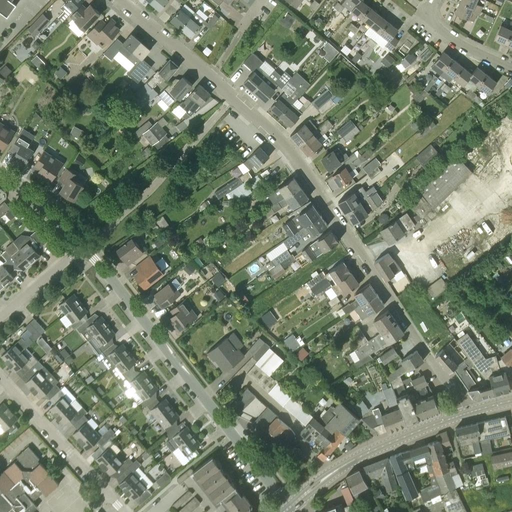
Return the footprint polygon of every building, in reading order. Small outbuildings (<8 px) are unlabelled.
[(12,0),(0,0),(0,10),(8,16),(17,4),(12,0)] [(63,22),(83,0),(67,0),(64,3),(60,7),(64,11),(58,17),(63,22)] [(174,0),(175,0),(174,0),(152,0),(150,3),(159,12),(169,0),(168,0),(174,0)] [(285,0),(296,8),(302,0),(285,0)] [(360,19),(369,8),(360,0),(356,5),(351,12),(360,19)] [(475,4),(477,0),(460,0),(460,2),(481,12),(483,7),(475,4)] [(479,16),(481,12),(460,2),(454,13),(468,20),(472,13),(479,16)] [(100,15),(90,5),(86,9),(82,5),(70,17),(84,31),(100,15)] [(180,29),(190,18),(185,14),(186,12),(181,8),(170,21),(180,29)] [(369,27),(379,15),(369,8),(360,19),(369,27)] [(190,18),(180,29),(190,38),(202,24),(210,30),(221,16),(216,13),(207,23),(194,13),(190,18)] [(286,22),(291,25),(295,18),(287,13),(284,19),(281,17),(278,22),(284,25),(286,22)] [(376,38),(388,23),(379,15),(369,27),(366,31),(376,38)] [(46,16),(30,31),(35,36),(50,20),(46,16)] [(505,45),(511,29),(511,18),(511,22),(510,22),(507,28),(501,25),(494,40),(505,45)] [(119,30),(114,25),(115,23),(111,19),(106,25),(101,20),(87,35),(97,44),(98,43),(103,48),(119,30)] [(398,31),(388,23),(376,38),(391,51),(399,41),(393,36),(398,31)] [(127,59),(140,43),(130,34),(119,48),(115,44),(114,45),(113,44),(105,52),(102,55),(105,57),(104,58),(109,63),(119,52),(127,59)] [(370,46),(369,47),(363,55),(367,58),(372,51),(373,48),(377,43),(374,41),(370,46)] [(136,66),(129,75),(138,83),(152,67),(143,59),(149,51),(140,43),(127,59),(136,66)] [(406,68),(417,58),(411,51),(400,62),(406,68)] [(443,71),(453,60),(443,52),(434,63),(443,71)] [(254,93),(268,77),(258,68),(263,63),(252,53),(243,63),(253,73),(243,84),(254,93)] [(395,60),(388,54),(380,62),(387,68),(395,60)] [(35,64),(40,59),(36,55),(31,60),(35,64)] [(167,80),(178,68),(170,60),(159,73),(157,72),(146,83),(146,84),(127,100),(137,112),(157,95),(153,89),(164,78),(167,80)] [(453,79),(462,67),(453,60),(443,71),(453,79)] [(10,73),(4,67),(0,70),(0,73),(5,78),(10,73)] [(62,79),(66,75),(59,67),(54,72),(62,79)] [(462,86),(477,68),(477,67),(471,74),(462,67),(453,79),(462,86)] [(477,86),(486,75),(477,68),(462,86),(462,87),(468,79),(477,86)] [(281,89),(288,81),(292,77),(289,75),(288,76),(284,72),(281,75),(275,70),(268,77),(254,93),(264,102),(278,86),(281,89)] [(486,75),(477,86),(487,94),(496,83),(486,75)] [(91,83),(87,77),(81,82),(86,88),(91,83)] [(161,93),(172,104),(177,99),(179,100),(192,85),(183,78),(179,83),(175,79),(161,93)] [(280,117),(291,105),(285,99),(296,88),(288,81),(281,89),(284,92),(285,92),(270,108),(280,117)] [(316,110),(337,93),(337,92),(329,82),(325,86),(327,89),(311,103),(316,110)] [(200,106),(210,95),(199,85),(189,96),(183,102),(183,101),(178,104),(187,111),(185,113),(191,117),(200,106)] [(424,98),(429,94),(424,89),(420,93),(417,90),(411,85),(408,88),(413,94),(411,96),(419,104),(424,98)] [(439,96),(443,90),(440,88),(435,94),(439,96)] [(473,92),(469,97),(482,107),(485,103),(482,101),(482,100),(476,95),(477,94),(473,92)] [(337,93),(316,110),(321,116),(341,98),(337,93)] [(291,105),(280,117),(291,127),(306,108),(302,105),(296,100),(291,105)] [(42,119),(36,112),(33,115),(39,122),(42,119)] [(137,139),(142,134),(153,125),(148,120),(132,134),(137,139)] [(317,130),(309,120),(290,136),(299,146),(317,130)] [(153,125),(142,134),(152,146),(168,133),(157,121),(153,125)] [(317,130),(299,146),(307,156),(321,144),(328,139),(324,134),(332,127),(328,121),(317,130)] [(350,121),(337,132),(342,138),(356,127),(350,121)] [(414,122),(410,125),(414,130),(418,127),(414,122)] [(420,139),(436,127),(431,122),(416,135),(420,139)] [(0,151),(1,152),(4,148),(7,147),(8,144),(8,142),(14,132),(0,123),(0,151)] [(86,132),(73,126),(70,134),(82,140),(86,132)] [(359,132),(356,127),(342,138),(346,143),(349,140),(351,142),(354,139),(352,137),(359,132)] [(24,167),(34,151),(28,147),(30,144),(18,137),(9,150),(15,154),(12,159),(24,167)] [(386,141),(383,139),(378,144),(381,147),(386,141)] [(422,164),(437,151),(430,144),(416,157),(422,164)] [(148,159),(153,154),(152,153),(152,152),(148,147),(141,152),(146,157),(148,159)] [(257,169),(269,158),(259,148),(244,163),(250,169),(254,165),(257,169)] [(357,159),(358,152),(357,151),(345,159),(338,149),(333,152),(333,151),(321,159),(330,172),(343,162),(346,167),(357,159)] [(50,184),(63,164),(44,151),(34,166),(39,170),(36,175),(50,184)] [(346,167),(332,176),(340,187),(353,177),(349,172),(365,161),(361,155),(358,152),(357,159),(346,167)] [(433,210),(471,173),(457,157),(452,152),(415,188),(419,193),(408,203),(422,219),(432,209),(433,210)] [(368,174),(377,167),(381,164),(376,157),(363,168),(368,174)] [(371,180),(381,171),(378,167),(377,167),(368,174),(367,175),(371,180)] [(74,202),(83,186),(76,182),(79,177),(66,169),(59,180),(65,184),(60,193),(74,202)] [(229,194),(246,181),(251,178),(248,172),(223,188),(224,189),(219,192),(223,198),(229,194)] [(256,192),(265,186),(258,175),(248,181),(256,192)] [(274,205),(301,188),(294,178),(277,189),(268,195),(274,205)] [(375,191),(377,190),(383,185),(381,182),(379,184),(378,183),(376,185),(376,186),(373,188),(369,181),(358,188),(362,194),(357,198),(354,192),(338,203),(345,214),(361,204),(375,191)] [(301,188),(274,205),(270,207),(274,213),(289,203),(293,209),(308,199),(301,188)] [(361,204),(345,214),(352,225),(368,214),(381,204),(385,201),(377,190),(375,191),(361,204)] [(0,216),(9,208),(4,202),(0,205),(0,216)] [(291,237),(320,215),(310,202),(293,213),(296,217),(282,226),(287,234),(274,242),(271,244),(274,248),(282,243),(291,237)] [(15,207),(9,212),(12,216),(18,210),(15,207)] [(411,221),(407,214),(380,231),(389,244),(404,233),(406,232),(402,227),(411,221)] [(418,214),(412,218),(415,223),(421,219),(418,214)] [(282,243),(287,249),(309,234),(311,237),(327,226),(320,215),(291,237),(282,243)] [(164,232),(171,228),(164,217),(157,222),(164,232)] [(308,263),(339,242),(331,231),(315,242),(320,248),(313,253),(309,247),(300,252),(308,263)] [(36,251),(45,244),(37,234),(31,240),(29,237),(21,236),(13,243),(19,250),(32,264),(40,257),(36,251)] [(160,237),(153,242),(158,248),(164,243),(160,237)] [(127,265),(143,253),(132,239),(116,251),(127,265)] [(206,245),(203,240),(196,245),(199,249),(206,245)] [(23,271),(32,264),(19,250),(13,243),(5,249),(6,250),(1,255),(6,261),(14,270),(18,266),(23,271)] [(275,266),(291,255),(287,249),(271,260),(275,266)] [(393,261),(388,253),(374,263),(385,281),(401,270),(394,260),(393,261)] [(291,255),(275,266),(269,271),(272,276),(296,259),(292,254),(291,255)] [(144,287),(162,274),(149,256),(135,266),(140,272),(135,275),(144,287)] [(197,257),(193,260),(199,268),(203,265),(197,257)] [(9,274),(14,270),(6,261),(0,266),(0,280),(5,286),(14,279),(9,274)] [(496,261),(492,264),(497,271),(501,267),(496,261)] [(182,268),(186,271),(188,268),(191,271),(194,268),(188,262),(182,268)] [(331,287),(350,273),(343,262),(324,275),(322,272),(303,285),(306,290),(314,284),(317,288),(323,285),(327,290),(331,287)] [(225,280),(220,273),(212,279),(217,286),(225,280)] [(350,273),(331,287),(337,296),(343,292),(344,294),(358,285),(350,273)] [(172,288),(169,284),(154,295),(155,296),(153,298),(161,309),(180,295),(174,287),(172,288)] [(348,314),(376,295),(368,285),(353,295),(356,300),(350,304),(349,304),(341,309),(345,315),(348,313),(348,314)] [(250,301),(241,290),(236,294),(245,305),(250,301)] [(310,306),(323,297),(320,293),(307,302),(310,306)] [(65,315),(80,303),(73,294),(58,306),(65,315)] [(376,295),(348,314),(354,323),(360,318),(361,320),(383,305),(376,295)] [(331,307),(339,302),(336,297),(328,303),(331,307)] [(179,331),(197,317),(184,300),(170,311),(174,315),(169,319),(179,331)] [(76,328),(86,321),(82,316),(87,312),(80,303),(65,315),(72,324),(70,325),(74,330),(76,328)] [(381,333),(396,323),(388,311),(372,322),(380,333),(381,332),(381,333)] [(93,337),(108,326),(101,317),(89,326),(86,321),(76,328),(80,333),(86,328),(93,337)] [(30,323),(40,335),(45,331),(34,319),(30,323)] [(22,352),(40,335),(30,323),(25,327),(32,334),(25,341),(22,338),(1,357),(8,365),(22,352)] [(368,342),(358,348),(354,351),(359,360),(350,365),(354,370),(372,359),(369,355),(387,343),(388,344),(404,334),(396,323),(381,333),(381,332),(380,333),(380,334),(368,342)] [(100,346),(98,347),(102,352),(113,344),(110,339),(115,335),(108,326),(93,337),(100,346)] [(358,348),(368,342),(357,327),(347,333),(358,348)] [(224,372),(244,357),(238,349),(242,346),(232,333),(207,353),(213,361),(214,360),(224,372)] [(511,376),(510,370),(501,359),(497,361),(495,356),(485,359),(466,333),(456,341),(460,347),(460,348),(468,358),(474,366),(485,379),(484,380),(495,394),(511,389),(511,376)] [(301,346),(293,334),(283,341),(291,353),(301,346)] [(253,355),(265,342),(260,338),(259,338),(248,351),(253,355)] [(449,373),(453,369),(468,358),(460,348),(454,340),(443,350),(435,357),(449,373)] [(265,342),(253,355),(252,357),(257,361),(270,347),(265,342)] [(51,348),(47,344),(42,348),(46,352),(51,348)] [(102,352),(98,356),(96,357),(99,362),(107,356),(114,365),(129,353),(122,344),(117,348),(113,344),(102,352)] [(383,365),(398,355),(393,348),(378,357),(383,365)] [(69,355),(64,349),(60,352),(65,359),(69,355)] [(301,361),(307,355),(301,349),(295,355),(301,361)] [(510,370),(511,376),(511,350),(510,349),(500,357),(501,359),(510,370)] [(389,383),(421,362),(423,361),(416,351),(400,361),(401,363),(392,368),(394,371),(386,377),(389,383)] [(33,356),(29,359),(22,352),(8,365),(15,372),(24,364),(29,369),(29,370),(29,369),(38,361),(33,356)] [(136,362),(129,353),(114,365),(125,378),(134,371),(131,367),(136,362)] [(469,370),(474,366),(468,358),(453,369),(467,390),(472,398),(477,400),(495,394),(484,380),(478,383),(469,370)] [(46,378),(39,371),(43,367),(38,361),(29,369),(34,375),(25,383),(32,391),(46,378)] [(258,367),(249,376),(253,380),(263,371),(258,367)] [(130,397),(136,392),(151,381),(144,372),(138,376),(134,371),(125,378),(132,388),(126,392),(130,397)] [(238,384),(244,384),(244,371),(234,371),(234,384),(237,384),(238,384)] [(258,385),(267,375),(263,371),(253,380),(258,385)] [(91,375),(85,380),(88,384),(94,379),(91,375)] [(267,375),(258,385),(263,389),(272,379),(267,375)] [(412,403),(419,419),(441,411),(434,393),(432,394),(423,376),(411,381),(410,377),(408,378),(412,387),(406,389),(412,403)] [(49,399),(60,390),(55,384),(53,386),(46,378),(32,391),(39,399),(45,394),(49,399)] [(412,387),(408,378),(402,381),(403,384),(393,389),(397,399),(400,407),(407,424),(411,423),(418,419),(419,419),(412,403),(406,389),(412,387)] [(272,379),(263,389),(267,392),(276,383),(272,379)] [(144,408),(146,406),(156,399),(152,394),(158,390),(151,381),(136,392),(143,401),(140,403),(144,408)] [(276,383),(267,392),(272,397),(281,387),(276,383)] [(105,393),(99,386),(94,391),(100,397),(105,393)] [(281,387),(272,397),(277,401),(286,392),(281,387)] [(243,392),(252,401),(256,397),(247,388),(243,392)] [(56,417),(70,404),(63,397),(65,395),(60,390),(49,399),(54,405),(49,409),(56,417)] [(228,406),(237,397),(232,392),(222,401),(228,406)] [(238,396),(247,406),(252,401),(243,392),(238,396)] [(290,397),(291,397),(286,392),(277,401),(283,406),(290,397)] [(238,396),(233,401),(243,411),(247,406),(238,396)] [(290,397),(283,406),(286,410),(295,401),(290,397)] [(157,420),(172,408),(165,399),(159,403),(156,399),(146,406),(157,420)] [(110,400),(107,404),(112,409),(116,406),(110,400)] [(243,411),(234,402),(233,401),(228,406),(239,415),(243,411)] [(286,410),(291,414),(299,405),(295,401),(286,410)] [(337,428),(345,435),(359,419),(339,402),(333,408),(331,406),(319,419),(313,415),(313,417),(324,427),(332,434),(337,428)] [(0,420),(10,411),(3,404),(0,406),(0,420)] [(77,412),(70,404),(56,417),(63,425),(69,420),(73,425),(87,412),(83,407),(77,412)] [(296,418),(304,409),(299,405),(291,414),(296,418)] [(407,424),(400,407),(393,410),(391,411),(390,408),(385,410),(386,412),(381,414),(378,408),(372,410),(373,414),(363,418),(373,427),(386,423),(389,432),(406,425),(411,423),(407,424)] [(168,433),(177,426),(173,422),(179,417),(172,408),(157,420),(168,433)] [(273,422),(277,418),(268,409),(264,413),(273,422)] [(301,423),(309,414),(304,409),(296,418),(301,423)] [(10,411),(0,420),(0,428),(3,432),(6,429),(10,433),(16,427),(13,423),(17,419),(10,411)] [(273,422),(264,413),(260,418),(269,427),(273,422)] [(324,427),(313,417),(309,414),(301,423),(306,427),(300,433),(309,441),(313,437),(315,439),(317,436),(324,427)] [(80,443),(93,430),(94,430),(87,422),(89,420),(84,415),(73,425),(78,430),(73,435),(80,443)] [(119,419),(123,423),(127,420),(122,415),(119,419)] [(480,422),(487,454),(492,453),(489,439),(509,434),(505,417),(480,422)] [(269,427),(260,418),(254,425),(264,432),(266,430),(269,427)] [(290,441),(295,435),(289,429),(277,418),(273,422),(269,427),(266,430),(276,438),(280,433),(290,441)] [(476,457),(487,454),(480,422),(477,423),(454,429),(457,440),(458,439),(459,445),(471,443),(471,442),(472,442),(476,457)] [(178,447),(193,436),(186,427),(181,431),(177,426),(168,433),(165,435),(169,440),(171,438),(178,447)] [(335,437),(332,434),(324,427),(317,436),(321,439),(319,442),(324,447),(318,455),(319,456),(326,446),(335,437)] [(100,437),(93,430),(80,443),(87,450),(96,442),(100,447),(115,433),(110,428),(100,437)] [(345,436),(345,435),(337,428),(332,434),(335,437),(326,446),(319,456),(323,460),(345,435),(345,436)] [(432,460),(444,456),(443,452),(441,448),(450,445),(446,431),(435,435),(437,441),(428,444),(432,454),(430,454),(432,460)] [(117,435),(115,433),(100,447),(105,452),(96,460),(103,467),(116,454),(121,450),(111,440),(117,435)] [(193,436),(178,447),(189,461),(199,454),(195,449),(200,445),(193,436)] [(433,463),(432,460),(430,454),(432,454),(428,444),(409,450),(412,459),(414,465),(425,461),(427,465),(433,463)] [(39,463),(37,461),(39,459),(28,447),(16,458),(18,459),(15,462),(15,461),(0,474),(0,511),(32,511),(38,507),(32,501),(42,492),(46,496),(59,484),(40,463),(39,463)] [(146,459),(150,455),(146,450),(142,455),(146,459)] [(409,450),(390,457),(397,475),(414,468),(411,460),(412,459),(409,450)] [(494,469),(511,465),(511,452),(511,451),(491,456),(494,469)] [(124,462),(116,454),(103,467),(110,475),(119,467),(124,472),(133,463),(129,458),(124,462)] [(449,470),(451,476),(457,474),(452,461),(447,463),(444,456),(432,460),(433,463),(427,465),(426,465),(430,477),(449,470)] [(250,511),(252,506),(242,494),(241,483),(235,487),(212,457),(193,472),(194,473),(217,502),(222,498),(232,511),(250,511)] [(359,470),(364,481),(381,474),(386,492),(397,488),(393,472),(388,458),(358,469),(359,470)] [(141,464),(137,459),(124,472),(128,476),(119,485),(126,493),(140,480),(133,472),(141,464)] [(474,488),(483,486),(489,485),(484,474),(481,463),(469,467),(471,477),(474,488)] [(165,473),(159,465),(150,473),(156,480),(165,473)] [(177,481),(179,484),(180,484),(194,473),(193,472),(191,469),(190,469),(189,469),(177,479),(177,481)] [(364,481),(359,470),(346,477),(354,500),(363,495),(360,490),(367,486),(364,481)] [(431,485),(418,490),(423,502),(430,499),(440,495),(455,489),(455,488),(456,488),(451,476),(449,470),(430,477),(428,477),(431,485)] [(161,486),(171,477),(167,471),(156,481),(161,486)] [(408,471),(397,475),(406,499),(418,495),(408,471)] [(147,487),(140,480),(126,493),(133,500),(147,487)] [(384,496),(379,488),(371,493),(376,502),(384,496)] [(466,511),(465,508),(455,489),(440,495),(445,511),(466,511)] [(174,511),(192,495),(190,491),(188,491),(172,506),(172,508),(174,511)] [(191,511),(196,508),(199,505),(200,503),(194,497),(190,501),(177,511),(191,511)] [(318,511),(348,511),(356,509),(354,503),(341,508),(340,504),(318,511)]
